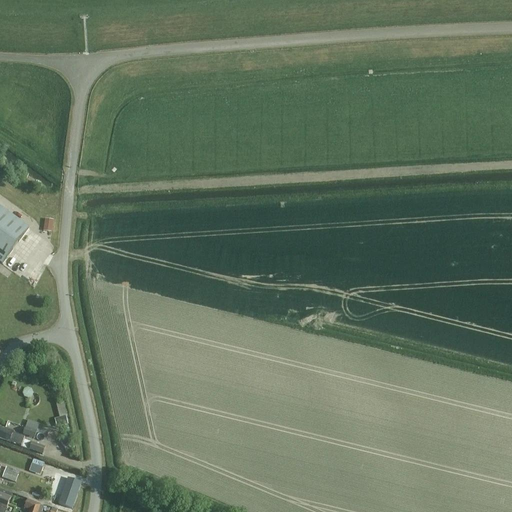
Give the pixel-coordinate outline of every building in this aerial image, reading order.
[(0,262),(3,264),(29,229),(0,206),(0,262)] [(30,280),(30,277),(37,277),(37,265),(17,265),(17,273),(22,273),(22,280),(30,280)] [(24,398),(28,399),(32,397),(33,394),(31,390),(27,389),(24,390),(23,394),(24,398)] [(55,420),(57,428),(68,425),(66,417),(55,420)] [(35,439),(37,431),(26,428),(23,435),(35,439)] [(6,429),(5,431),(0,429),(0,439),(21,447),(24,440),(25,438),(14,433),(14,432),(6,429)] [(65,440),(61,442),(67,452),(71,449),(65,440)] [(32,443),(29,450),(43,455),(45,448),(32,443)] [(3,479),(16,483),(20,472),(7,468),(3,479)] [(73,510),(82,484),(68,479),(59,505),(73,510)] [(5,511),(7,510),(11,499),(0,494),(0,511),(5,511)] [(38,511),(41,505),(28,501),(25,509),(30,511),(29,511),(38,511)]
